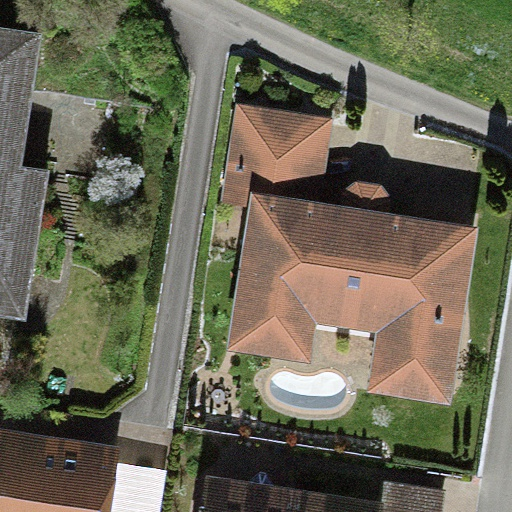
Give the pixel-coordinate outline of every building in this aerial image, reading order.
[(36,30),(0,24),(0,315),(22,318),(43,163),(18,160),(36,30)] [(315,117),(243,105),(229,191),(265,197),(243,333),(306,344),(312,309),(391,322),(383,374),(444,384),(471,217),(303,190),(315,117)] [(105,511),(117,449),(2,429),(0,438),(0,511),(105,511)] [(442,490),(384,483),(380,511),(439,511),(441,508),(442,490)] [(317,502),(258,492),(224,487),(219,511),(360,511),(361,509),(317,502)]
